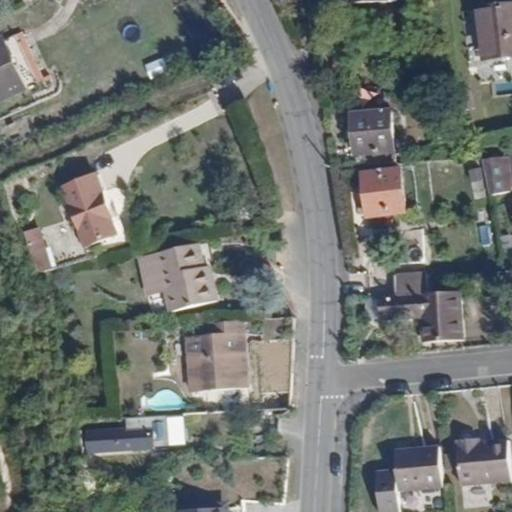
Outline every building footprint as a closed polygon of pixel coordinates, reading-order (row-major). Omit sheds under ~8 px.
[(511,5),(482,8),(485,56),(511,53),(511,5)] [(9,41),(0,45),(0,97),(2,101),(31,87),(9,41)] [(383,121),(346,125),(351,165),(388,160),(383,121)] [(511,181),(511,180),(509,161),(492,164),(496,184),(511,181)] [(480,169),(470,171),(473,197),(483,196),(480,169)] [(99,173),(66,185),(87,246),(114,237),(108,218),(114,216),(99,173)] [(390,180),(351,182),(353,225),(392,224),(390,180)] [(42,228),(24,232),(35,275),(52,270),(42,228)] [(201,250),(160,257),(169,314),(218,306),(214,286),(207,287),(201,250)] [(396,274),(397,295),(431,293),(430,272),(396,274)] [(397,295),(381,296),(382,319),(424,317),(425,343),(466,341),(463,292),(431,293),(397,295)] [(258,318),(260,334),(297,329),(295,313),(258,318)] [(242,318),(194,322),(196,338),(186,339),(191,394),(249,388),(242,318)] [(152,430),(122,430),(122,448),(152,448),(152,430)] [(456,441),(459,485),(510,481),(507,442),(491,443),(490,438),(456,441)] [(440,448),(394,452),(396,473),(377,474),(379,511),(399,511),(398,493),(444,489),(440,448)]
